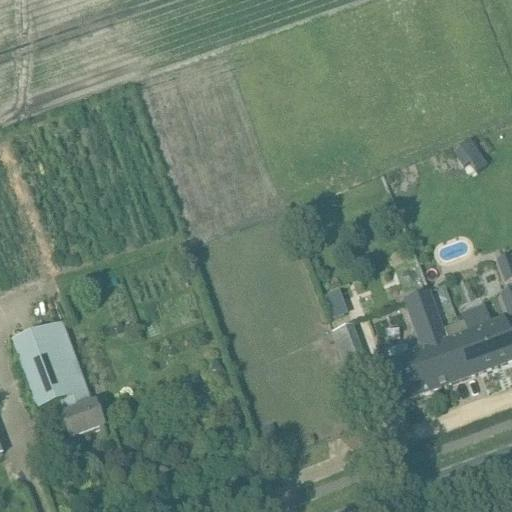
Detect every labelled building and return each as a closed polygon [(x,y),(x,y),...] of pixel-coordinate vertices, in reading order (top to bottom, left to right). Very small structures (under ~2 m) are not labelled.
[(459,151),(454,154),(464,169),(469,165),(474,173),(485,165),(470,144),(459,151)] [(511,284),(511,258),(496,264),(505,287),(511,284)] [(511,292),(501,297),(511,327),(511,292)] [(392,363),(383,366),(392,388),(398,407),(460,384),(445,343),(448,342),(445,332),(431,295),(403,305),(421,352),(411,356),(406,344),(388,351),(392,363)] [(343,319),(335,297),(322,301),(331,323),(343,319)] [(448,342),(445,343),(460,384),(511,364),(511,344),(503,321),(491,326),(467,335),(448,342)] [(379,370),(363,324),(333,334),(349,381),(379,370)] [(104,431),(97,412),(95,405),(90,407),(86,397),(88,396),(62,327),(12,346),(37,413),(63,404),(68,417),(61,419),(70,444),(104,431)]
